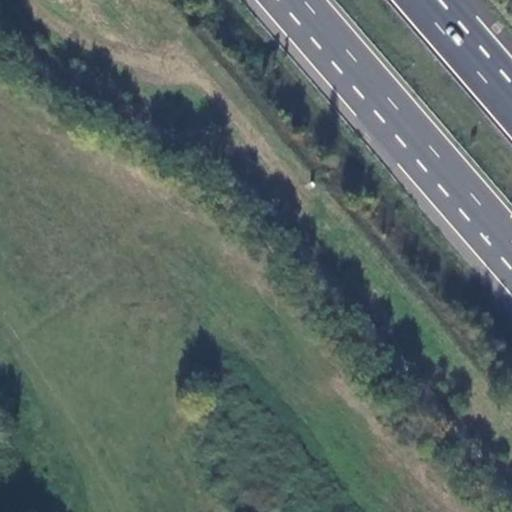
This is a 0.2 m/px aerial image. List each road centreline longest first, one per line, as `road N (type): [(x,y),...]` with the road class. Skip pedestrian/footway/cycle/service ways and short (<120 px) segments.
road 1 (trunk): [(294,0),(511,249)]
road 2 (track): [(0,322),(124,511)]
road 3 (trunk): [(511,112),(414,0)]
